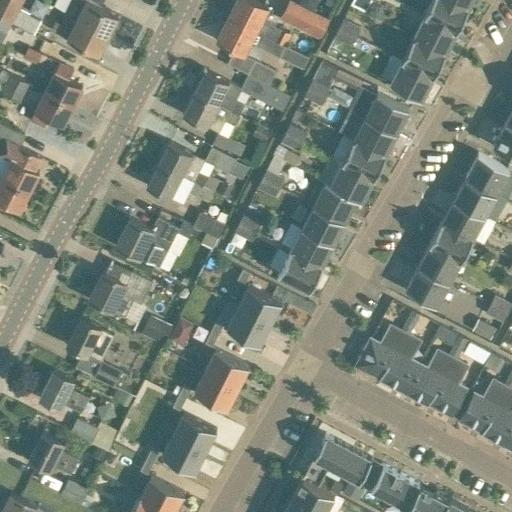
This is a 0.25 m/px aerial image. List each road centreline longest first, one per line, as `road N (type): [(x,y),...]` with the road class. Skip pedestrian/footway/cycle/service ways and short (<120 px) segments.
road 1 (residential): [(306,363),(357,276),(358,253),(456,90),(489,77),(511,35)]
road 2 (secondary): [(0,345),(176,0)]
road 3 (residential): [(306,363),(511,478)]
road 4 (residential): [(224,511),(306,363)]
